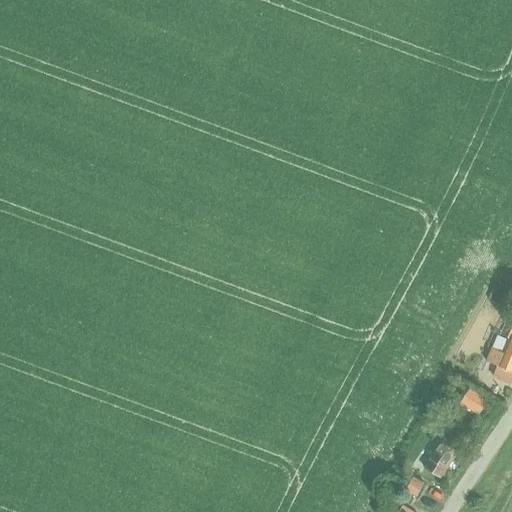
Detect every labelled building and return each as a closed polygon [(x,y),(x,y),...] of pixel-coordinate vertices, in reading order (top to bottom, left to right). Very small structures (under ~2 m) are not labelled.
[(511,372),(511,327),(507,338),(508,339),(502,353),(493,349),(487,362),(511,372)] [(471,387),(460,403),(478,415),(489,400),(471,387)] [(440,478),(459,450),(444,440),(425,468),(440,478)] [(420,490),(424,483),(413,478),(409,484),(420,490)] [(417,496),(420,490),(409,484),(406,491),(417,496)]
